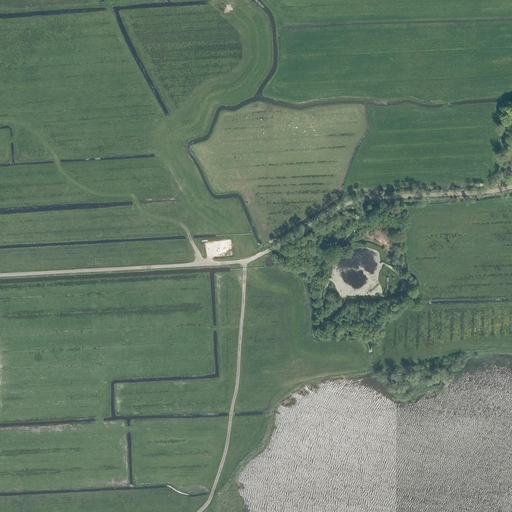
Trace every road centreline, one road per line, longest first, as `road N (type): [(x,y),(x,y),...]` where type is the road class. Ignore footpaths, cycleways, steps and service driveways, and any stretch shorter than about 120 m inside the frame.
road 1 (unclassified): [(244,261),(364,199),(511,187)]
road 2 (track): [(0,122),(21,123),(76,184),(102,195),(130,193),(143,212),(182,225),(203,264)]
road 3 (track): [(199,511),(228,437),(244,261)]
road 4 (track): [(0,275),(244,261)]
